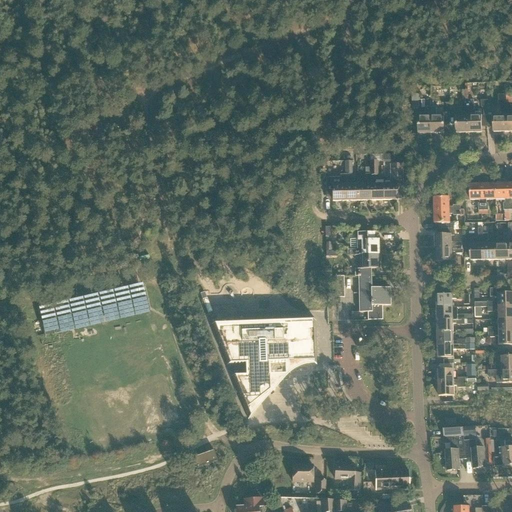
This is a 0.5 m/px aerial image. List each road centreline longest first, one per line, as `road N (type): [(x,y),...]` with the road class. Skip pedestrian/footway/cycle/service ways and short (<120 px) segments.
road 1 (residential): [(219,508),(236,461),(258,445),(420,453)]
road 2 (residential): [(420,453),(414,282)]
road 3 (residential): [(411,223),(427,177),(511,154)]
